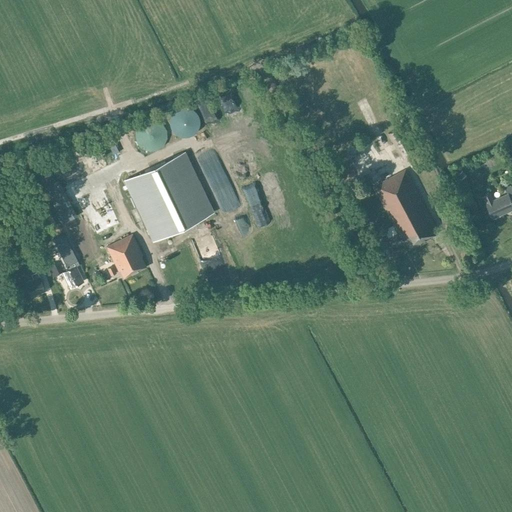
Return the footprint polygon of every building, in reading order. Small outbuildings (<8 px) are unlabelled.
[(170,118),(170,120),(170,122),(170,125),(171,127),(172,129),(173,131),(175,132),(177,134),(179,135),(182,135),(184,136),(186,136),(188,135),(191,134),(193,133),(195,132),(196,130),(198,128),(199,126),(199,124),(200,122),(200,119),(199,117),(198,115),(197,113),(196,111),(194,109),(192,108),(190,107),(188,106),(185,106),(183,106),(181,106),(179,107),(176,108),(175,110),(173,111),(172,113),(171,116),(170,118)] [(135,133),(135,135),(135,137),(136,140),(137,142),(138,144),(140,146),(142,148),(144,149),(146,150),(149,151),(151,151),(153,151),(156,150),(158,149),(160,148),(162,147),(164,145),(165,143),(166,140),(167,138),(167,136),(167,133),(167,131),(166,128),(165,126),(164,124),(162,122),(160,121),(158,120),(155,119),(153,119),(150,119),(148,119),(146,120),(143,121),(141,122),(139,124),(138,126),(137,128),(136,130),(135,133)] [(414,148),(402,125),(387,133),(400,156),(414,148)] [(184,153),(126,180),(154,240),(212,213),(184,153)] [(408,249),(438,233),(405,169),(373,186),(393,225),(386,229),(393,243),(400,239),(402,243),(404,242),(408,249)] [(7,176),(0,178),(0,188),(10,186),(7,176)] [(511,202),(511,200),(511,199),(511,186),(505,188),(508,195),(494,200),(491,194),(486,196),(488,203),(487,204),(492,218),(511,210),(511,202)] [(88,261),(98,255),(85,229),(74,234),(88,261)] [(123,277),(145,267),(140,257),(142,256),(132,234),(106,246),(118,272),(120,271),(123,277)] [(69,262),(78,258),(72,247),(66,250),(67,252),(61,254),(63,257),(50,263),(53,270),(59,267),(61,272),(62,272),(69,287),(83,281),(76,266),(72,268),(69,262)] [(43,262),(37,248),(30,251),(36,265),(43,262)] [(115,273),(113,267),(107,269),(110,275),(115,273)] [(31,295),(45,291),(38,272),(31,275),(33,280),(26,282),(31,295)]
